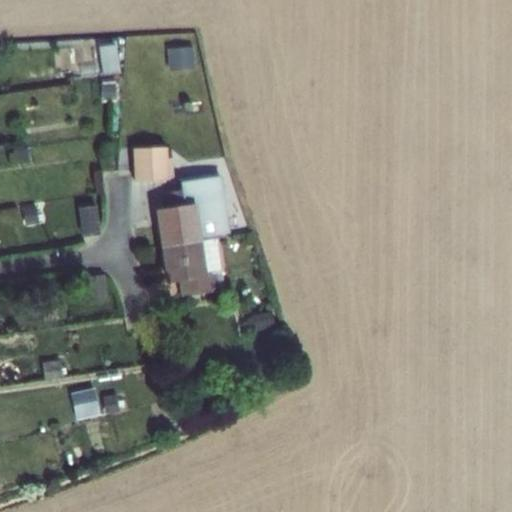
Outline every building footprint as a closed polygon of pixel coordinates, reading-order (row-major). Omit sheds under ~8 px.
[(192,48),(166,49),(167,71),(193,70),(192,48)] [(117,49),(96,50),(97,72),(118,72),(117,49)] [(110,78),(96,78),(97,105),(111,105),(110,78)] [(167,147),(133,147),(134,180),(168,179),(167,147)] [(26,148),(18,150),(20,163),(28,162),(26,148)] [(166,207),(154,209),(159,247),(200,240),(215,238),(229,233),(221,176),(181,182),(182,189),(164,192),(166,207)] [(94,205),(76,208),(80,236),(98,234),(94,205)] [(34,206),(21,208),(23,225),(37,223),(34,206)] [(200,240),(159,247),(165,283),(177,281),(179,296),(218,291),(217,288),(222,287),(215,238),(200,240)] [(103,274),(83,277),(87,304),(106,302),(103,274)] [(60,306),(41,309),(43,320),(62,316),(60,306)] [(270,311),(251,315),(254,330),(273,326),(270,311)] [(58,361),(49,362),(52,378),(61,377),(58,361)] [(91,387),(69,392),(75,418),(97,413),(91,387)] [(115,394),(101,396),(104,413),(117,411),(115,394)]
